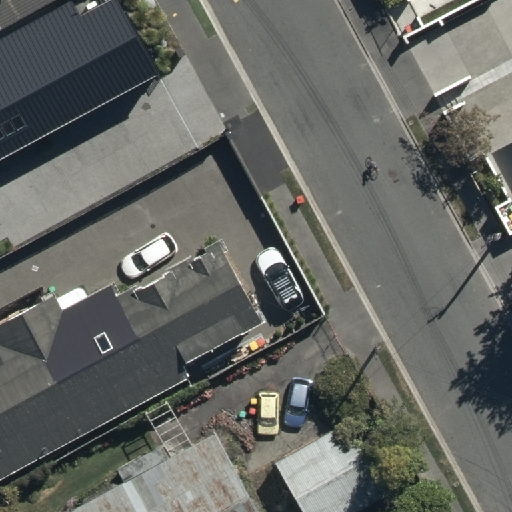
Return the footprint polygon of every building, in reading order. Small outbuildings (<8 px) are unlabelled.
[(0,156),(155,73),(115,0),(111,0),(81,17),(72,0),(71,0),(0,38),(0,156)] [(0,0),(0,10),(19,0),(0,0)] [(64,311),(53,292),(0,321),(0,476),(192,372),(186,362),(261,319),(216,240),(119,296),(112,283),(64,311)] [(348,419),(274,463),(300,511),(354,511),(390,492),(348,419)] [(259,511),(213,430),(167,456),(160,443),(114,468),(121,482),(67,511),(259,511)]
